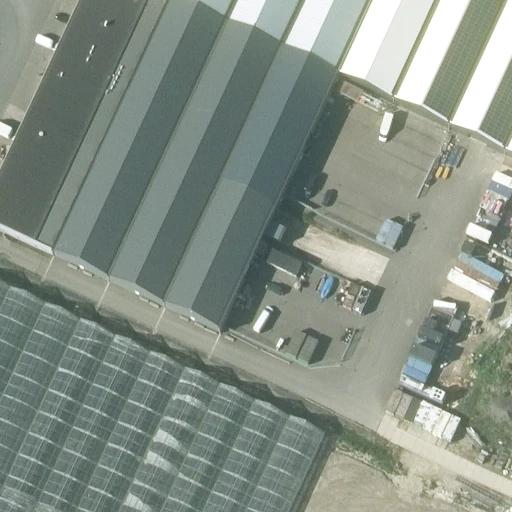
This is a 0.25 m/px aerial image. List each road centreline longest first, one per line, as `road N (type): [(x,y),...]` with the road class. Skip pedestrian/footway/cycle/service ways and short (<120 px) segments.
road 1 (unknown): [(0,242),(348,404)]
road 2 (unknown): [(348,404),(431,233),(418,208),(333,169)]
road 3 (unknown): [(348,404),(511,487)]
